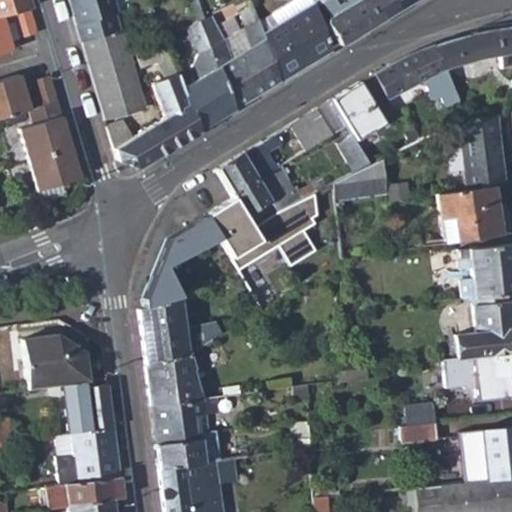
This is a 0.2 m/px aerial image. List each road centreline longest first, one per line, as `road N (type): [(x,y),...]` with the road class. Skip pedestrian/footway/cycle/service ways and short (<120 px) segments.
road 1 (residential): [(106,229),(240,129),(387,39),(469,0)]
road 2 (residential): [(145,511),(106,229)]
road 3 (residential): [(106,229),(99,172),(45,0)]
